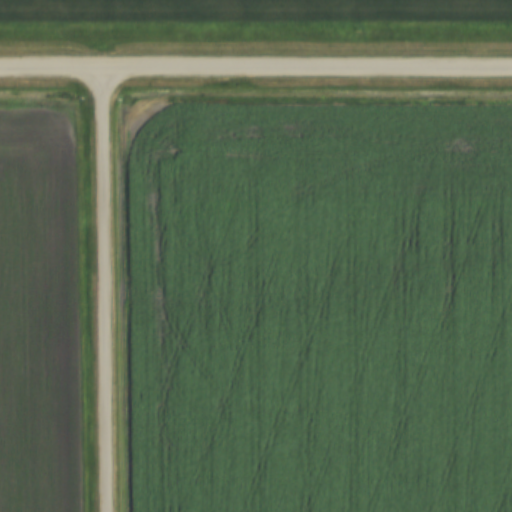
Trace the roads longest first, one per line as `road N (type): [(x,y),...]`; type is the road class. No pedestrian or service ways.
road 1 (residential): [(0,69),(511,66)]
road 2 (residential): [(105,511),(102,69)]
